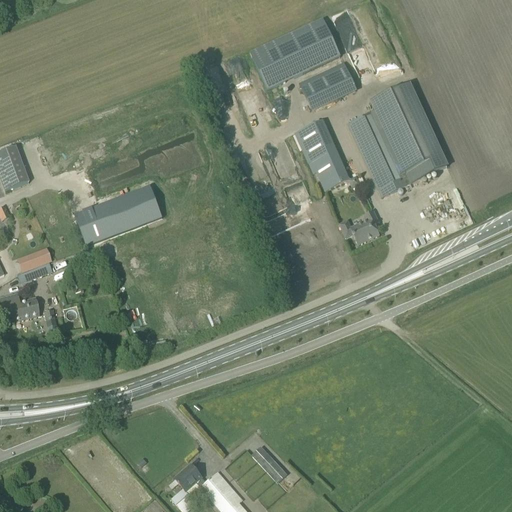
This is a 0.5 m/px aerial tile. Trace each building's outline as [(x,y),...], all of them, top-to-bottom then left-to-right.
[(372,12),(356,21),(366,41),(383,32),(372,12)] [(249,54),(266,93),(340,59),(322,21),(249,54)] [(298,86),(311,114),(356,93),(343,65),(298,86)] [(374,114),(348,126),(382,199),(410,186),(446,169),(408,86),(376,101),(370,104),(374,114)] [(349,183),(322,123),(294,136),(297,143),(311,137),(334,190),(349,183)] [(0,154),(0,182),(4,194),(29,184),(15,148),(0,154)] [(351,179),(352,188),(359,186),(357,178),(351,179)] [(298,200),(298,179),(285,179),(285,200),(298,200)] [(150,189),(74,217),(86,249),(162,221),(150,189)] [(4,209),(0,210),(0,221),(1,224),(9,220),(4,209)] [(339,227),(345,241),(353,237),(358,248),(379,238),(375,228),(379,226),(373,214),(364,218),(366,223),(351,230),(347,223),(339,227)] [(39,253),(27,258),(31,271),(44,266),(50,263),(47,254),(40,256),(39,253)] [(49,266),(37,270),(40,279),(48,276),(48,275),(51,273),(49,266)] [(21,276),(17,279),(20,286),(24,284),(23,283),(30,280),(28,274),(21,276)] [(0,299),(0,314),(3,327),(39,319),(35,300),(18,304),(17,296),(0,299)] [(52,313),(43,315),(45,323),(54,321),(52,313)] [(54,321),(45,323),(47,333),(56,331),(54,321)] [(56,331),(47,333),(49,341),(58,339),(56,331)] [(251,458),(278,486),(287,478),(260,450),(251,458)] [(139,462),(136,465),(144,474),(147,472),(139,462)] [(204,496),(218,511),(243,511),(214,477),(205,485),(191,468),(174,481),(181,489),(180,490),(182,492),(170,502),(179,511),(189,511),(195,507),(189,499),(202,488),(206,494),(204,496)]
